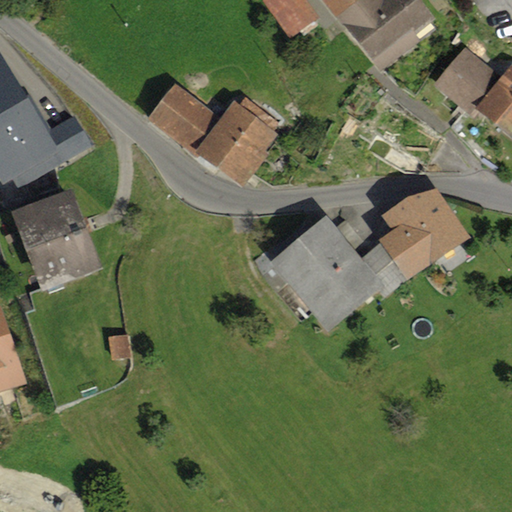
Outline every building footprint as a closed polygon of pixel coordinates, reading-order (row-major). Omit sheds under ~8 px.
[(310,22),(292,0),(268,0),(256,10),(283,44),(310,22)] [(302,0),(366,82),(432,31),(408,0),(383,0),(377,5),(372,0),(302,0)] [(494,79),(461,52),(430,91),(511,157),(511,75),(503,68),(494,79)] [(43,137),(0,61),(0,172),(9,189),(87,144),(73,120),(43,137)] [(223,127),(173,91),(152,120),(244,185),(280,135),(239,106),(223,127)] [(442,135),(379,95),(349,141),(412,181),(442,135)] [(68,193),(19,216),(49,286),(95,266),(68,193)] [(428,200),(381,231),(390,243),(370,256),(397,296),(463,252),(428,200)] [(373,287),(318,219),(261,265),(317,333),(373,287)] [(0,394),(36,382),(6,302),(0,304),(0,394)]
